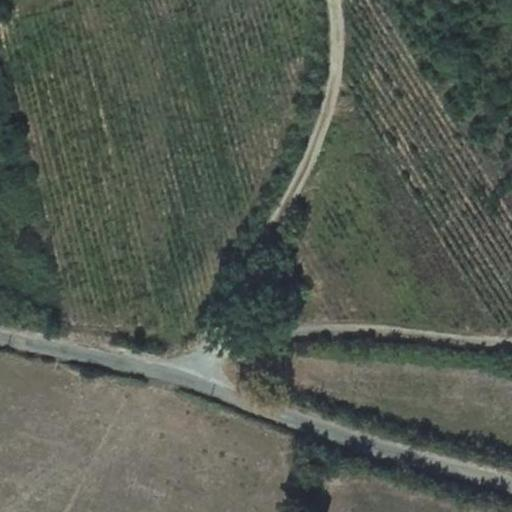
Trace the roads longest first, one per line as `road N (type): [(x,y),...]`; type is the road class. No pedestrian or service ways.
road 1 (unclassified): [(0,336),(176,372),(339,436),(511,485)]
road 2 (track): [(336,0),(335,65),(323,118),(213,348)]
